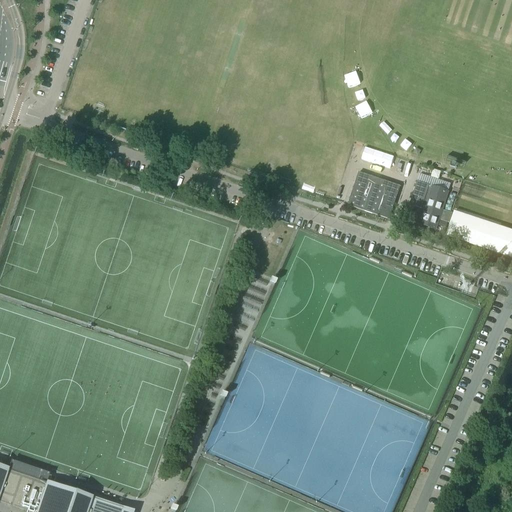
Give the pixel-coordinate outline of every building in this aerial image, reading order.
[(358,173),(347,206),(389,220),(400,187),(358,173)] [(420,225),(435,230),(448,192),(428,186),(427,190),(416,186),(409,205),(425,210),(420,225)] [(446,238),(511,256),(511,228),(453,212),(446,238)] [(0,511),(119,511),(92,502),(92,499),(8,471),(0,467),(0,511)] [(165,481),(168,473),(162,471),(160,479),(165,481)]
